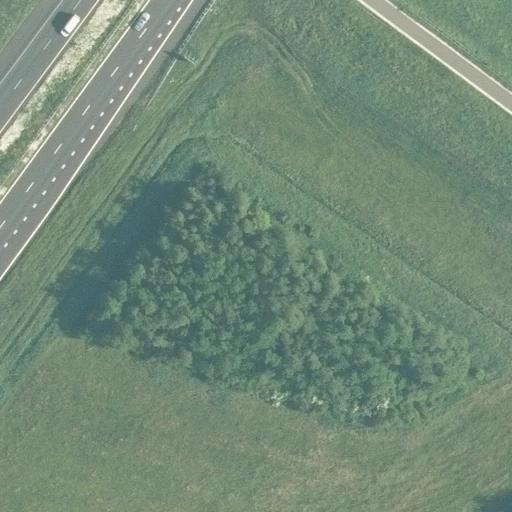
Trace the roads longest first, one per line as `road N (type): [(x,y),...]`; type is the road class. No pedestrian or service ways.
road 1 (motorway): [(0,213),(158,0)]
road 2 (tertiary): [(511,107),(367,0)]
